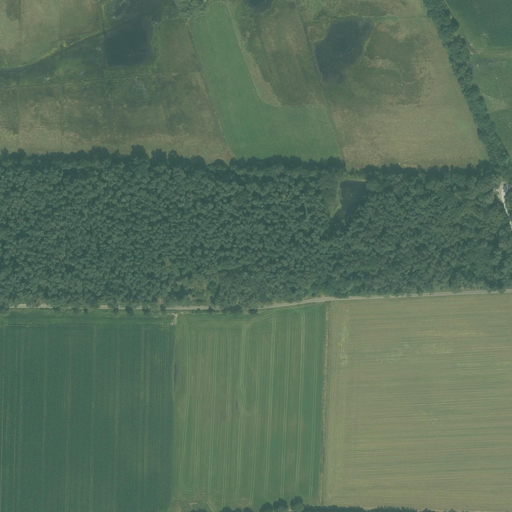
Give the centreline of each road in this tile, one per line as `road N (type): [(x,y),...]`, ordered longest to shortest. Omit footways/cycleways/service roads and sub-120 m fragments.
road 1 (residential): [(0,305),(195,310),(511,290)]
road 2 (track): [(0,159),(501,179)]
road 3 (track): [(431,0),(504,185)]
